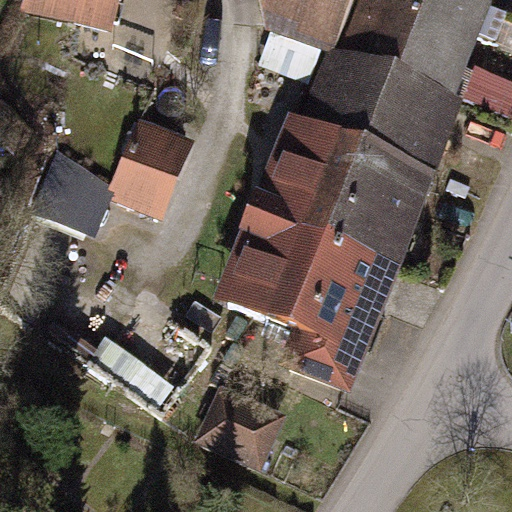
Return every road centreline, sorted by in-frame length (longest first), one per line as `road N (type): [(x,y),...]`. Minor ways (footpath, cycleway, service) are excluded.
road 1 (residential): [(440,394),(511,247)]
road 2 (residential): [(363,511),(440,394)]
